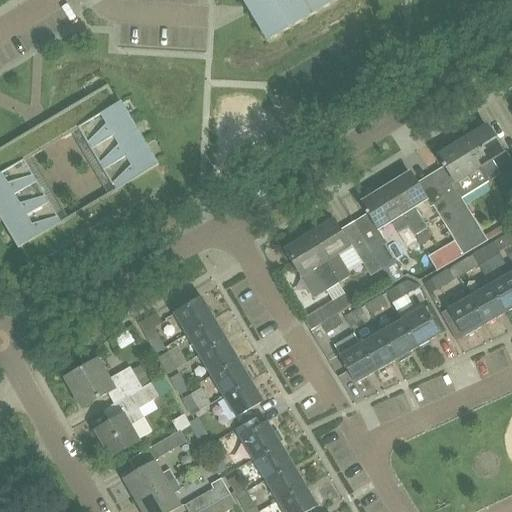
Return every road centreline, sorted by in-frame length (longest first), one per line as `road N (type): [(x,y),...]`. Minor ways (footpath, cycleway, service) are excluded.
road 1 (residential): [(224,216),(511,35)]
road 2 (residential): [(362,451),(224,216)]
road 3 (residential): [(0,341),(224,216)]
road 4 (residential): [(93,511),(0,345)]
road 5 (residential): [(511,379),(362,451)]
